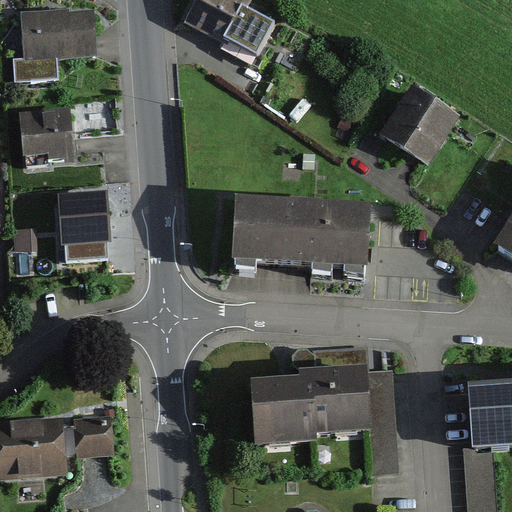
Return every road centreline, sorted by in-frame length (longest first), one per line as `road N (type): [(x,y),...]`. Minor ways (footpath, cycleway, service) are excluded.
road 1 (residential): [(166,319),(140,0)]
road 2 (residential): [(425,325),(166,319)]
road 3 (residential): [(496,329),(487,273),(356,156)]
road 4 (residential): [(173,511),(166,319)]
road 5 (residential): [(435,511),(425,325)]
road 6 (residential): [(166,319),(72,331),(0,385)]
